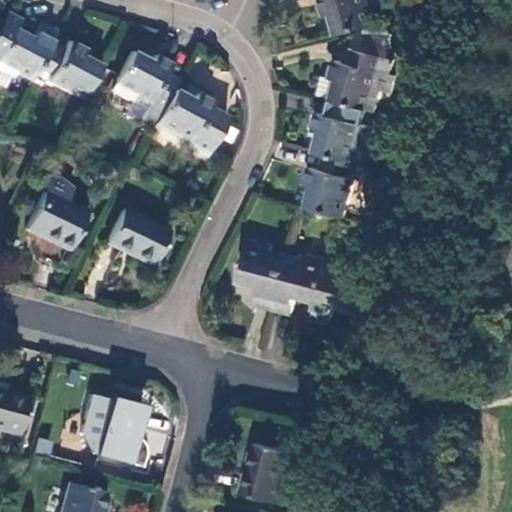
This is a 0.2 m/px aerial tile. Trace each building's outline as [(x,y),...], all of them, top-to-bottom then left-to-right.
[(335,16),(340,36),(378,26),(370,0),(323,0),(328,17),(335,16)] [(14,74),(29,82),(36,68),(50,43),(55,31),(39,23),(31,38),(12,29),(0,52),(0,72),(11,79),(14,74)] [(63,50),(50,43),(36,68),(49,75),(47,81),(82,101),(100,66),(82,56),(84,51),(67,41),(63,50)] [(340,80),(334,101),(337,102),(362,108),(377,112),(383,90),(378,88),(381,73),(375,71),(379,56),(351,49),(348,63),(338,61),(333,78),(340,80)] [(150,129),(154,124),(173,91),(179,79),(165,72),(169,64),(153,55),(149,61),(131,52),(110,90),(130,101),(123,114),(150,129)] [(325,77),(319,97),(334,101),(340,80),(333,78),(325,77)] [(191,100),(173,91),(154,124),(188,143),(185,148),(205,159),(226,120),(207,110),(211,104),(194,94),(191,100)] [(323,133),(317,153),(326,155),(355,163),(369,166),(379,128),(358,123),(362,108),(337,102),(333,115),(321,113),(316,131),(323,133)] [(315,188),(310,208),(340,217),(347,218),(357,179),(351,177),(355,163),(326,155),(323,170),(313,167),(308,186),(315,188)] [(42,192),(25,229),(52,242),(44,261),(58,268),(86,212),(65,202),(72,190),(59,179),(43,175),(37,189),(42,192)] [(167,232),(121,209),(105,242),(151,265),(167,232)] [(258,304),(275,309),(289,254),(273,250),(274,245),(253,239),(242,282),(261,288),(258,304)] [(298,298),(319,302),(328,264),(329,260),(308,255),(307,259),(289,254),(275,309),(294,314),(298,298)] [(345,269),(328,264),(319,302),(315,319),(332,324),(336,307),(370,315),(382,274),(346,264),(345,269)] [(27,398),(0,390),(0,429),(17,434),(27,398)] [(141,409),(90,395),(76,448),(118,459),(125,436),(133,438),(141,409)] [(279,501),(292,453),(258,443),(244,492),(279,501)] [(102,511),(108,493),(66,482),(58,511),(102,511)]
